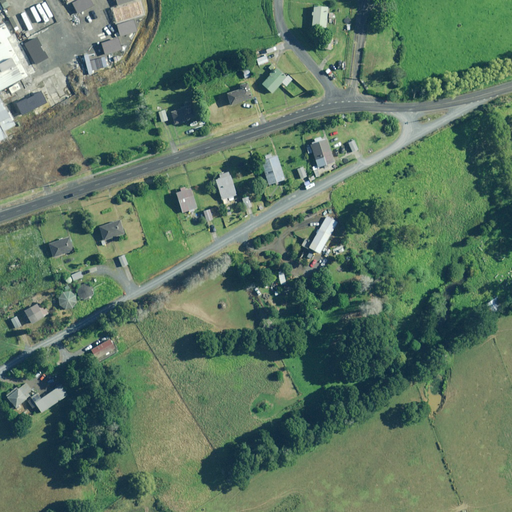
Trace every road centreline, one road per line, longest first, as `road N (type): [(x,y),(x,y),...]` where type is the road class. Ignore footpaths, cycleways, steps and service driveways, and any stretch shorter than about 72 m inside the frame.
road 1 (unclassified): [(0,371),(411,138)]
road 2 (unclassified): [(0,216),(338,107)]
road 3 (residential): [(278,0),(284,31),(338,107)]
